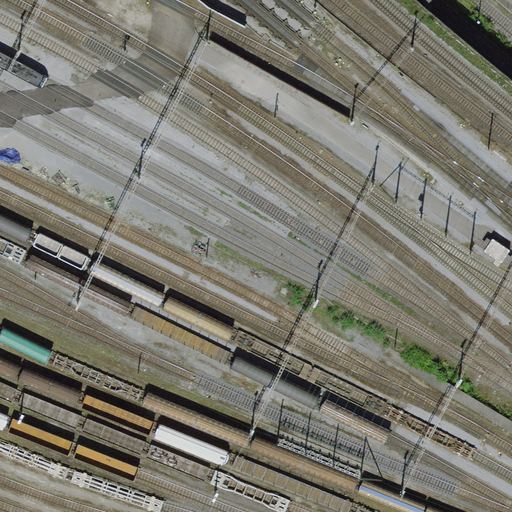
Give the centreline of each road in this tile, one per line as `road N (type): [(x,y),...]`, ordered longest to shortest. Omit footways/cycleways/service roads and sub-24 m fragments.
road 1 (motorway): [(248,0),(511,221)]
road 2 (tertiary): [(511,261),(453,511)]
road 3 (motorway): [(511,130),(352,0)]
